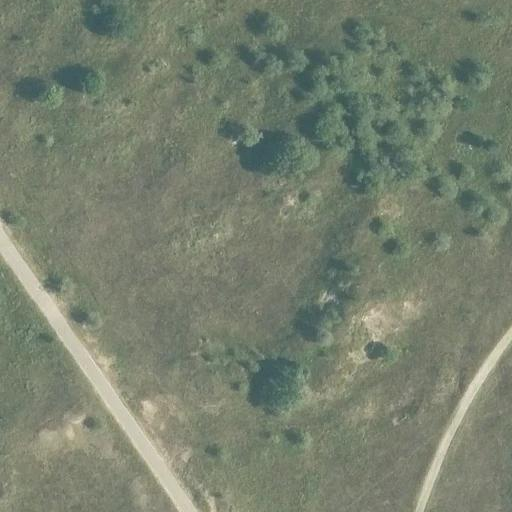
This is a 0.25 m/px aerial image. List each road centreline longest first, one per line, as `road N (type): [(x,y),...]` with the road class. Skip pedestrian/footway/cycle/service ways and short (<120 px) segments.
road 1 (track): [(188,511),(0,241)]
road 2 (track): [(419,511),(459,409),(511,333)]
